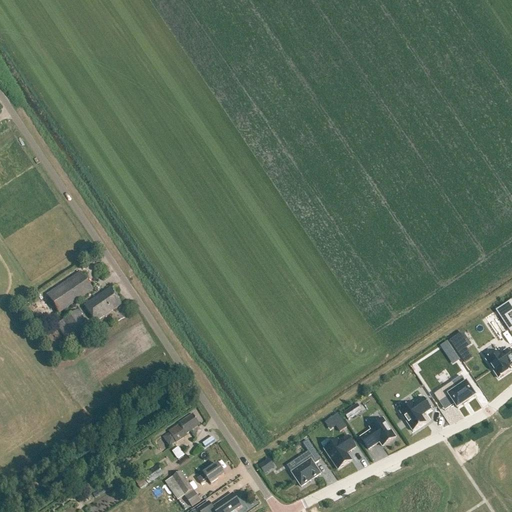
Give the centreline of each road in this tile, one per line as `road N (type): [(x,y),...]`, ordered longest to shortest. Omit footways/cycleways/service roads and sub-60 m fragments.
road 1 (unclassified): [(276,511),(0,96)]
road 2 (residential): [(291,511),(511,392)]
